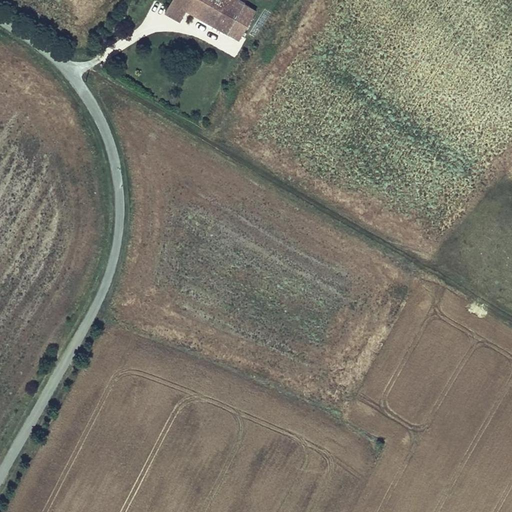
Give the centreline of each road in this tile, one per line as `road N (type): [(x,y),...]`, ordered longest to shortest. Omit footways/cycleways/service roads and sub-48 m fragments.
road 1 (unclassified): [(0,475),(95,308),(120,204),(113,154),(91,101),(47,51),(0,20)]
road 2 (track): [(511,319),(88,73),(69,71)]
